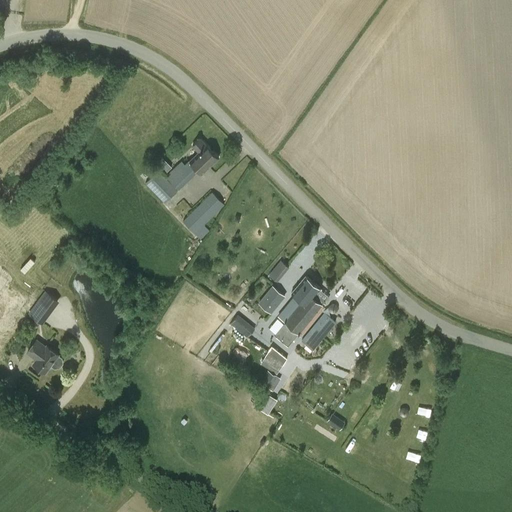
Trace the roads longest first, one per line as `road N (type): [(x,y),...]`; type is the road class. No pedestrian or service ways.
road 1 (tertiary): [(0,47),(61,34),(144,56),(200,100),(403,306),(511,351)]
road 2 (residential): [(200,511),(0,371)]
